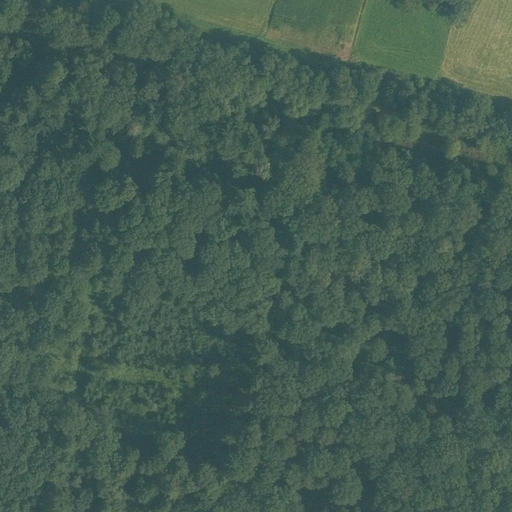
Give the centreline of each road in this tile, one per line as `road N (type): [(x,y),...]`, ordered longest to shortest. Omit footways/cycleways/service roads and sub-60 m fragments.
road 1 (track): [(0,65),(511,215)]
road 2 (track): [(116,0),(511,111)]
